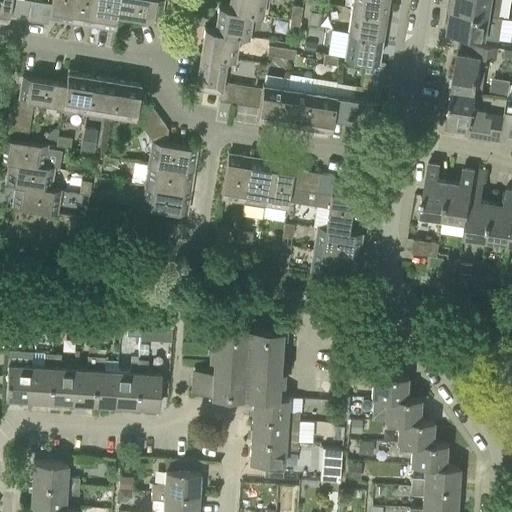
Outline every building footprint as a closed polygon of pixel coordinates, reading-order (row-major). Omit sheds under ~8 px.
[(8,16),(9,16),(11,0),(0,0),(0,19),(7,21),(8,16)] [(49,18),(71,21),(74,0),(51,0),(51,3),(49,18)] [(74,0),(71,21),(92,25),(96,0),(74,0)] [(114,28),(116,14),(119,0),(96,0),(92,25),(114,28)] [(119,0),(116,14),(159,21),(162,0),(119,0)] [(228,0),(228,6),(263,12),(264,0),(228,0)] [(351,0),(350,7),(384,12),(386,0),(351,0)] [(452,0),(452,9),(489,15),(491,0),(452,0)] [(214,29),(249,35),(260,31),(263,15),(263,12),(228,6),(218,5),(214,29)] [(290,18),(299,19),(301,6),(292,5),(290,18)] [(347,30),(381,36),(384,12),(350,7),(347,30)] [(448,31),(474,35),(486,37),(489,15),(452,9),(448,31)] [(307,25),(317,26),(319,13),(309,11),(307,25)] [(288,31),(297,33),(299,19),(290,18),(288,31)] [(201,51),(236,56),(239,35),(249,37),(249,35),(214,29),(204,27),(201,51)] [(343,55),(377,61),(381,36),(347,30),(343,55)] [(452,89),(476,92),(482,57),(498,59),(500,47),(473,43),(471,54),(458,52),(452,89)] [(266,54),(280,56),(282,46),(268,44),(266,54)] [(280,56),(294,58),(295,48),(282,46),(280,56)] [(222,81),(223,81),(227,58),(235,59),(236,56),(201,51),(195,85),(221,89),(222,81)] [(322,62),(336,65),(338,55),(324,52),(322,62)] [(62,105),(87,110),(92,75),(68,71),(66,82),(65,82),(62,105)] [(361,79),(381,82),(382,74),(363,71),(361,79)] [(33,100),(62,105),(65,82),(23,75),(19,98),(33,100)] [(87,110),(110,114),(116,79),(92,75),(87,110)] [(138,121),(154,109),(152,106),(138,103),(141,84),(116,79),(110,114),(135,118),(138,121)] [(336,94),(331,118),(375,124),(378,101),(381,82),(361,79),(360,88),(337,84),(336,94)] [(248,95),(246,106),(258,107),(257,117),(281,121),(287,85),(262,81),(261,87),(250,85),(248,95)] [(232,93),(248,95),(250,85),(234,83),(232,93)] [(502,133),(511,134),(511,83),(510,83),(508,94),(505,114),(502,133)] [(281,121),(305,125),(311,89),(287,85),(281,121)] [(331,118),(336,94),(311,89),(305,125),(330,129),(331,118)] [(446,125),(470,128),(469,136),(501,141),(502,133),(505,114),(494,112),(493,116),(485,115),(486,111),(474,109),(476,92),(452,89),(446,125)] [(231,103),(246,106),(248,95),(232,93),(231,103)] [(10,125),(19,127),(22,111),(13,109),(10,125)] [(19,127),(29,128),(31,112),(22,111),(19,127)] [(193,170),(197,149),(166,143),(169,130),(166,126),(149,138),(152,142),(149,163),(193,170)] [(56,145),(70,147),(72,137),(58,135),(56,145)] [(0,153),(0,156),(45,164),(48,143),(27,140),(3,136),(0,153)] [(80,149),(94,151),(95,141),(81,139),(80,149)] [(221,197),(244,201),(251,156),(228,152),(221,197)] [(102,165),(116,167),(117,157),(103,155),(102,165)] [(6,180),(51,187),(55,166),(45,164),(0,156),(0,159),(9,161),(6,180)] [(244,201),(265,204),(272,160),(251,156),(244,201)] [(321,172),(307,170),(307,169),(293,167),(294,163),(272,160),(265,204),(287,208),(290,187),(298,189),(304,190),(305,180),(319,182),(321,172)] [(145,183),(190,191),(193,170),(149,163),(145,183)] [(421,215),(444,218),(449,181),(439,179),(441,165),(429,163),(421,215)] [(444,218),(465,222),(476,170),(463,168),(461,182),(449,181),(444,218)] [(463,236),(486,240),(492,202),(482,200),(486,172),(476,170),(465,222),(463,236)] [(332,174),(321,172),(319,182),(305,180),(304,190),(317,192),(330,194),(328,205),(324,227),(347,231),(354,188),(331,184),(332,174)] [(79,193),(89,195),(91,181),(81,179),(79,193)] [(12,205),(57,213),(61,189),(51,187),(6,180),(5,182),(15,184),(12,205)] [(190,191),(145,183),(141,206),(186,214),(190,191)] [(96,199),(110,201),(112,191),(98,189),(96,199)] [(296,200),(328,205),(330,194),(317,192),(304,190),(298,189),(296,200)] [(486,240),(509,243),(511,227),(511,190),(506,189),(504,203),(492,202),(486,240)] [(83,216),(97,219),(98,208),(85,206),(83,216)] [(282,236),(292,237),(294,223),(284,222),(282,236)] [(312,248),(358,255),(361,233),(347,231),(324,227),(316,225),(312,248)] [(214,237),(228,239),(230,229),(216,227),(214,237)] [(236,241),(250,243),(252,233),(238,231),(236,241)] [(412,251),(438,255),(440,241),(414,237),(412,251)] [(312,248),(309,270),(354,278),(358,255),(312,248)] [(277,265),(287,267),(289,253),(279,251),(277,265)] [(429,255),(428,265),(442,267),(444,257),(429,255)] [(253,393),(276,395),(280,327),(214,323),(211,375),(192,374),(191,390),(253,393)] [(155,340),(156,327),(142,326),(141,339),(155,340)] [(5,396),(28,398),(31,364),(16,363),(17,351),(8,350),(5,396)] [(28,398),(49,399),(52,353),(43,352),(43,365),(31,364),(28,398)] [(49,399),(71,400),(74,367),(60,366),(60,353),(52,353),(49,399)] [(71,400),(93,402),(96,355),(87,355),(86,367),(74,367),(71,400)] [(93,402),(115,403),(118,369),(103,368),(104,356),(96,355),(93,402)] [(115,403),(136,405),(139,358),(130,357),(130,370),(118,369),(115,403)] [(136,405),(158,406),(160,371),(146,371),(147,358),(139,358),(136,405)] [(397,395),(405,396),(407,374),(359,371),(359,381),(371,381),(370,396),(372,396),(397,398),(397,395)] [(252,413),(299,417),(299,410),(287,409),(287,395),(276,395),(253,393),(252,413)] [(418,418),(418,417),(420,397),(405,396),(397,395),(397,398),(372,396),(372,404),(384,405),(384,416),(418,418)] [(250,438),(297,441),(298,432),(285,431),(286,418),(299,419),(299,417),(252,413),(250,438)] [(398,441),(431,441),(433,419),(418,418),(384,416),(384,418),(385,418),(385,427),(398,427),(397,441),(398,441)] [(343,426),(333,426),(333,438),(342,438),(343,426)] [(297,441),(250,438),(249,459),(283,462),(284,448),(297,449),(297,441)] [(424,464),(444,464),(446,442),(431,441),(398,441),(398,449),(411,450),(410,463),(424,464)] [(321,446),(319,479),(339,481),(340,462),(341,447),(327,446),(321,446)] [(31,482),(78,485),(79,476),(66,476),(67,462),(33,459),(31,482)] [(410,485),(457,488),(458,465),(444,464),(424,464),(423,477),(410,476),(410,485)] [(151,491),(198,493),(199,471),(165,469),(164,482),(151,482),(151,491)] [(39,505),(65,505),(65,493),(78,493),(78,485),(31,482),(30,505),(39,505)] [(421,507),(456,509),(457,488),(410,485),(409,493),(422,494),(421,507)] [(162,511),(196,511),(198,493),(151,491),(150,499),(163,499),(162,511)]
